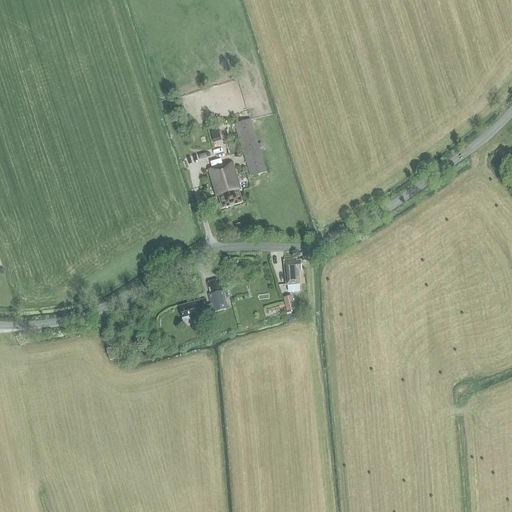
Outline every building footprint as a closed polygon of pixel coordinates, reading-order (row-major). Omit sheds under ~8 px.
[(266,172),(250,119),(234,124),(250,177),(266,172)] [(217,128),(210,130),(213,141),(220,139),(217,128)] [(239,151),(236,142),(226,145),(228,154),(239,151)] [(221,209),(242,203),(238,191),(240,190),(232,164),(208,171),(216,198),(218,197),(221,209)] [(296,262),(296,260),(283,261),(286,286),(287,286),(287,291),(289,292),(297,292),(299,289),(299,285),(300,285),(298,271),(301,271),(300,261),(296,262)] [(206,306),(205,304),(204,300),(179,307),(182,319),(193,316),(193,319),(208,314),(207,311),(212,310),(212,313),(227,309),(219,279),(206,283),(209,294),(207,294),(210,304),(206,306)] [(291,296),(283,298),(286,312),(295,310),(291,296)] [(114,360),(111,349),(106,351),(109,362),(114,360)]
